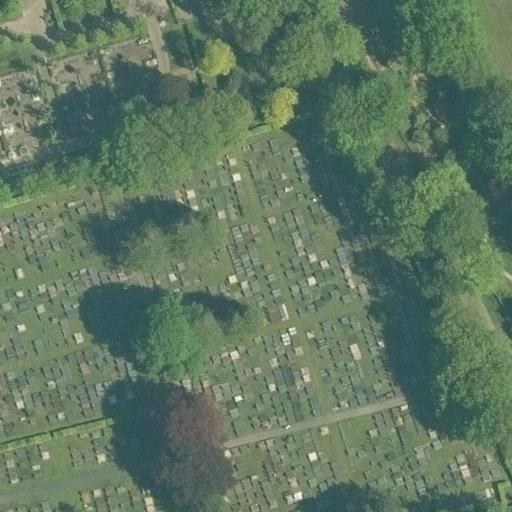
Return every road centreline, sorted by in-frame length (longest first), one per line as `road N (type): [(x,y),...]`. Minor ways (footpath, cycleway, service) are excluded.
road 1 (residential): [(511,384),(345,86)]
road 2 (residential): [(345,86),(290,67),(205,0)]
